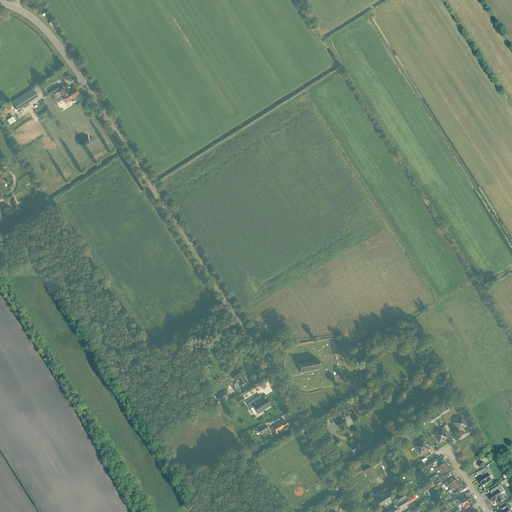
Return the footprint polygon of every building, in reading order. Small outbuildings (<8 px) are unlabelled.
[(18,111),(38,98),(32,89),(12,103),(18,111)] [(61,96),(66,104),(71,101),(72,102),(73,103),(74,101),(75,100),(73,98),(78,95),(75,90),(67,95),(64,89),(53,95),(56,100),(61,96)] [(19,208),(15,200),(9,203),(13,211),(19,208)] [(313,362),(313,363),(311,363),(311,362),(310,362),(310,363),(308,363),(307,363),(307,364),(305,364),(305,363),(304,363),(305,364),(302,365),(302,364),(302,365),(299,365),(298,365),(299,366),(299,368),(298,368),(299,368),(300,370),(299,371),(300,371),(300,373),(300,374),(300,373),(303,373),(304,374),(304,373),(306,372),(307,373),(307,372),(309,372),(309,373),(310,373),(310,372),(312,371),(312,372),(313,372),(312,371),(315,371),(315,372),(315,371),(318,370),(318,371),(318,370),(320,368),(321,368),(321,367),(323,367),(322,364),(320,364),(321,363),(320,363),(316,362),(316,361),(316,362),(314,362),(313,362)] [(240,388),(240,386),(246,382),(242,377),(243,377),(241,373),(232,379),(235,382),(236,383),(234,385),(234,386),(236,390),(237,389),(237,390),(240,388)] [(215,399),(217,403),(219,402),(220,404),(228,399),(224,392),(216,396),(217,398),(215,399)] [(262,399),(260,396),(247,405),(249,409),(253,407),(257,414),(269,407),(265,401),(262,402),(261,400),(262,399)] [(458,432),(465,427),(464,426),(465,425),(463,422),(466,420),(463,415),(460,417),(461,418),(453,423),(458,432)] [(343,420),(336,424),(339,429),(346,425),(343,420)] [(287,427),(285,422),(280,425),(279,423),(272,427),(276,434),(281,431),(281,430),(287,427)] [(265,426),(257,431),(260,436),(268,430),(265,426)] [(442,430),(433,435),(439,444),(446,439),(445,438),(446,437),(444,434),(447,432),(443,427),(441,428),(442,430)] [(354,455),(367,447),(357,429),(352,432),(358,443),(350,448),(354,455)] [(414,447),(419,456),(426,451),(425,450),(427,449),(425,446),(428,444),(424,439),(421,440),(422,442),(414,447)] [(437,464),(432,467),(437,475),(440,473),(448,467),(445,463),(439,466),(437,464)] [(371,482),(377,478),(371,467),(364,472),(365,475),(366,474),(371,482)] [(438,477),(440,479),(441,482),(447,479),(445,476),(451,472),(448,467),(440,473),(441,475),(438,477)] [(482,478),(478,480),(482,486),(491,480),(488,474),(490,473),(486,468),(480,472),(481,474),(480,475),(482,478)] [(448,481),(443,484),(445,488),(449,487),(450,490),(459,484),(456,480),(450,483),(448,481)] [(449,495),(450,496),(452,499),(457,496),(456,493),(462,489),(459,484),(450,490),(452,493),(449,495)] [(492,502),(497,500),(499,503),(504,500),(500,494),(503,491),(499,486),(491,491),(493,495),(489,497),(492,502)] [(379,507),(383,505),(385,507),(391,503),(386,496),(379,500),(378,499),(376,501),(379,507)] [(460,504),(462,507),(464,510),(467,508),(469,506),(467,504),(470,502),(467,497),(464,499),(462,496),(455,501),(458,505),(460,504)] [(411,497),(406,500),(405,500),(396,506),(399,510),(408,505),(408,504),(413,501),(411,497)]
